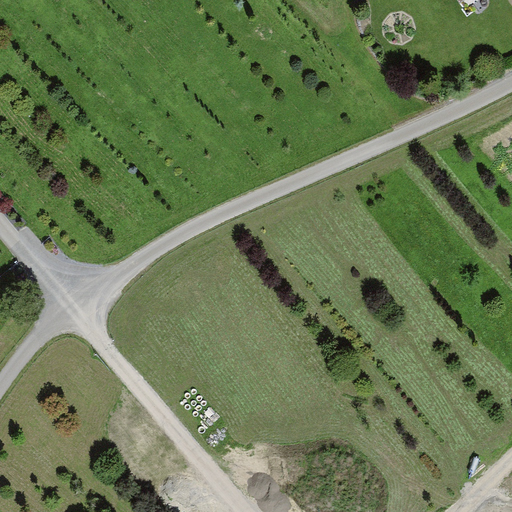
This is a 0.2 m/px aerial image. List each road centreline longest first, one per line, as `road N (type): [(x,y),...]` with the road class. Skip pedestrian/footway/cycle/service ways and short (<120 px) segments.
road 1 (unclassified): [(0,392),(29,347),(74,305),(184,233),(511,86)]
road 2 (track): [(245,511),(0,219)]
